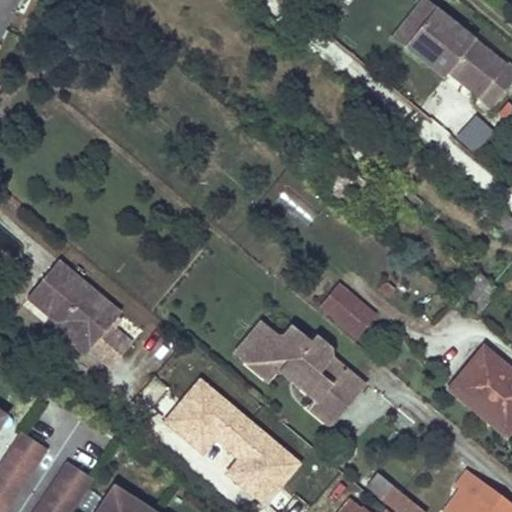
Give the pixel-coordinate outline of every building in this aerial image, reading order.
[(0,0),(0,34),(2,36),(19,0),(0,0)] [(445,71),(477,97),(505,63),(435,6),(403,45),(426,65),(432,58),(446,70),(445,71)] [(432,58),(426,65),(441,76),(445,71),(446,70),(432,58)] [(489,107),(511,77),(511,68),(505,63),(477,97),(489,107)] [(474,155),(494,134),(475,116),(454,137),(474,155)] [(331,154),(311,177),(318,183),(351,209),(370,186),(331,154)] [(511,234),(511,217),(502,210),(494,220),(511,234)] [(323,301),(337,284),(297,253),(282,269),(323,301)] [(58,261),(27,297),(58,323),(63,317),(94,343),(89,349),(111,367),(131,343),(110,325),(120,313),(58,261)] [(466,304),(488,279),(477,269),(455,295),(466,304)] [(475,312),(497,287),(488,279),(466,304),(475,312)] [(384,280),(378,288),(388,296),(394,288),(384,280)] [(323,301),(319,306),(355,336),(373,314),(337,284),(323,301)] [(58,323),(53,328),(84,354),(89,349),(94,343),(63,317),(58,323)] [(258,323),(234,353),(245,362),(269,332),(258,323)] [(275,337),(269,332),(245,362),(266,380),(272,373),(282,372),(293,372),(301,378),(302,389),(319,401),(311,410),(329,425),(361,385),(329,358),(327,350),(314,339),(309,344),(289,328),(281,337),(275,337)] [(464,402),(469,397),(502,425),(511,413),(511,371),(482,346),(447,388),(464,402)] [(293,372),(282,372),(302,389),(301,378),(293,372)] [(301,463),(201,379),(165,420),(205,454),(215,441),(236,459),(226,470),(267,504),(301,463)] [(464,402),(504,435),(511,424),(511,413),(502,425),(469,397),(464,402)] [(46,443),(23,428),(0,463),(22,479),(46,443)] [(69,458),(46,494),(69,509),(92,472),(69,458)] [(22,479),(0,463),(0,488),(11,496),(22,479)] [(445,511),(511,511),(511,506),(466,473),(461,480),(466,483),(445,511)] [(398,511),(423,511),(377,474),(367,487),(398,511)] [(125,493),(113,486),(105,497),(117,505),(125,493)] [(11,496),(0,488),(0,507),(3,509),(11,496)] [(105,497),(95,511),(143,511),(146,508),(125,493),(117,505),(105,497)] [(66,511),(69,509),(46,494),(36,509),(39,511),(66,511)] [(351,511),(355,507),(344,497),(332,511),(351,511)]
